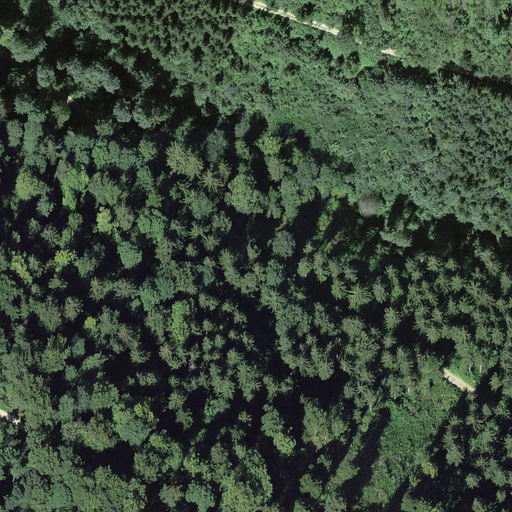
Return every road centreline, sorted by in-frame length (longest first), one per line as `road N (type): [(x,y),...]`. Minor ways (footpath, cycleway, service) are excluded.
road 1 (track): [(511,413),(313,304),(0,56)]
road 2 (track): [(511,273),(382,227),(145,81),(36,27),(0,34)]
road 3 (track): [(511,82),(440,67),(243,0)]
road 4 (track): [(113,511),(17,416),(0,409)]
